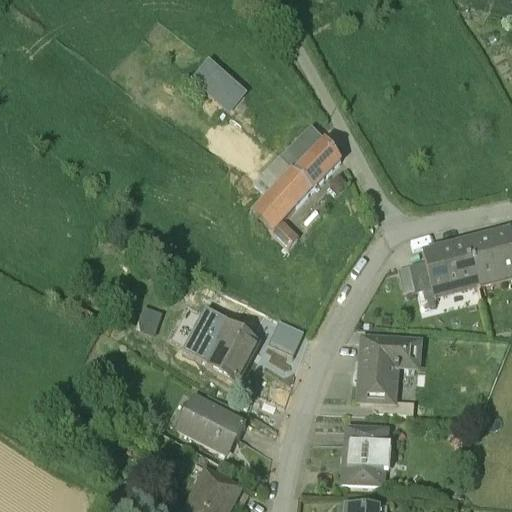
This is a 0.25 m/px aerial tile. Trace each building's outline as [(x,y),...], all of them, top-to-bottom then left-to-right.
[(205,55),(186,75),(225,111),(244,92),(205,55)] [(315,134),(284,163),(285,165),(291,173),(292,173),(293,174),(324,145),(315,134)] [(324,145),(293,174),(292,173),(291,173),(309,192),(339,164),(325,144),(324,145)] [(285,165),(278,173),(284,180),(291,173),(285,165)] [(284,180),(276,187),(294,208),(309,192),(291,173),(284,180)] [(276,187),(252,211),(270,232),(294,208),(276,187)] [(511,237),(511,234),(467,245),(479,290),(481,290),(480,283),(511,275),(511,237)] [(467,245),(424,255),(425,263),(431,289),(434,301),(437,301),(436,295),(475,285),(476,291),(479,290),(467,245)] [(425,263),(410,266),(417,292),(431,289),(425,263)] [(224,292),(219,304),(270,327),(276,315),(224,292)] [(164,323),(154,344),(171,352),(181,331),(164,323)] [(244,333),(229,325),(222,336),(228,340),(229,339),(237,344),(244,333)] [(237,344),(229,339),(228,340),(213,364),(236,378),(257,341),(244,333),(237,344)] [(419,345),(363,340),(358,402),(374,403),(393,405),(396,369),(417,371),(419,345)] [(243,424),(191,397),(175,427),(223,454),(232,438),(235,439),(243,424)] [(393,405),(374,403),(373,416),(411,419),(413,406),(393,405)] [(66,410),(54,431),(65,437),(77,417),(66,410)] [(387,433),(344,430),(341,485),(377,488),(380,449),(386,449),(387,433)] [(227,511),(240,490),(203,470),(207,472),(185,511),(227,511)]
